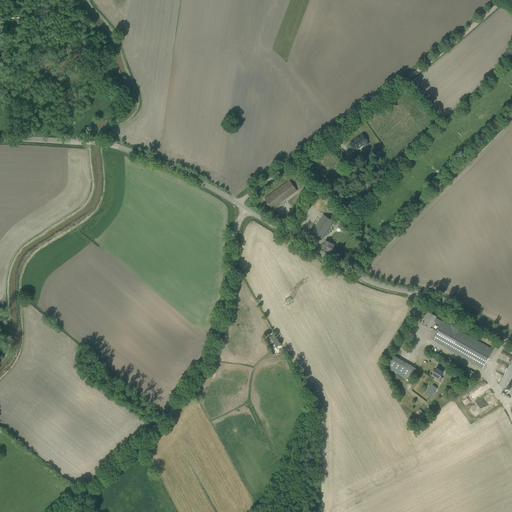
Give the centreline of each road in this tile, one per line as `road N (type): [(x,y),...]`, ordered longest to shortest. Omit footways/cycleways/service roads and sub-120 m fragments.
road 1 (unclassified): [(65,511),(171,416),(203,371),(229,303),(243,207)]
road 2 (unclassified): [(511,338),(458,308),(355,273),(243,207)]
road 3 (unclassified): [(243,207),(116,146),(0,140)]
road 4 (track): [(348,121),(503,0)]
road 5 (unclassified): [(243,207),(253,191),(348,121)]
